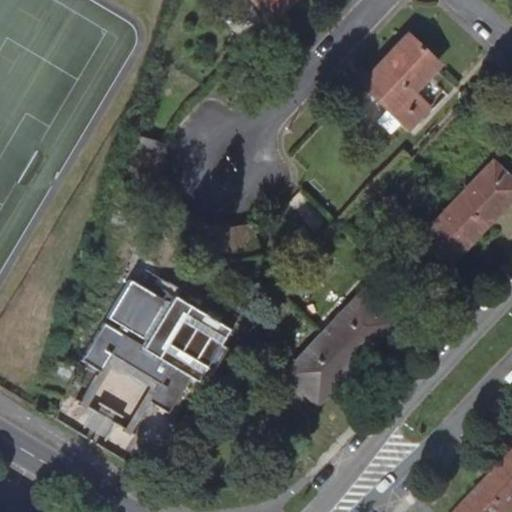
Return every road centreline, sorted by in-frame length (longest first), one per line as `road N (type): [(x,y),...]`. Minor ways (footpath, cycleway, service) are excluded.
road 1 (residential): [(511,293),(397,414),(319,511)]
road 2 (residential): [(227,163),(383,0)]
road 3 (residential): [(362,511),(511,365)]
road 4 (tertiary): [(0,435),(125,511)]
